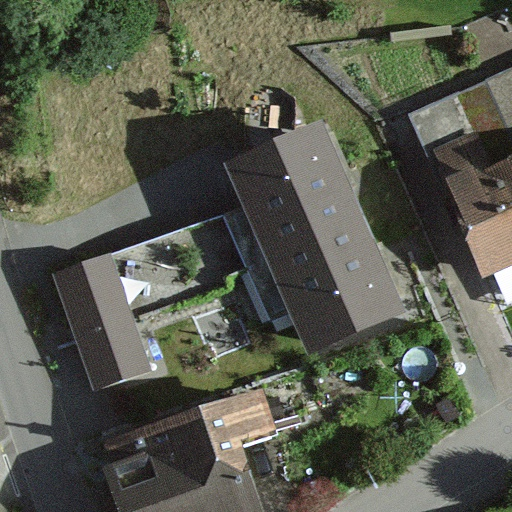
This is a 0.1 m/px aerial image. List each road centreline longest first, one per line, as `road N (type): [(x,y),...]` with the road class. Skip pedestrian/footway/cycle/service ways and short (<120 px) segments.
road 1 (residential): [(76,511),(0,297)]
road 2 (residential): [(511,431),(365,511)]
